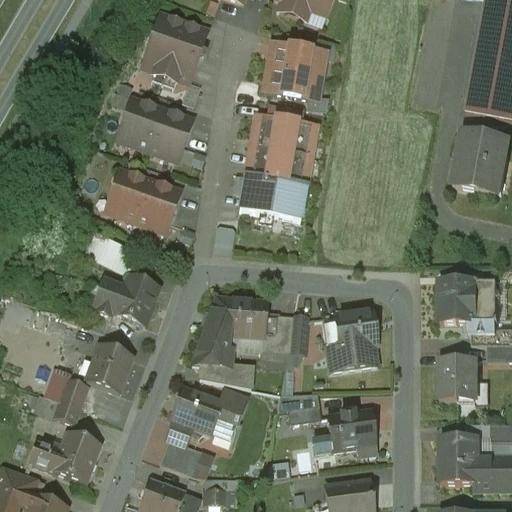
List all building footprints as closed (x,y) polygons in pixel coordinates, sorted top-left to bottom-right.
[(215,0),(240,8),(242,0),(215,0)] [(274,0),(274,3),(306,14),(302,25),(303,25),(311,0),(274,0)] [(333,0),(311,0),(303,25),(304,25),(308,15),(326,21),(333,0)] [(511,0),(463,0),(511,8),(511,0)] [(511,8),(488,5),(467,118),(511,125),(511,8)] [(216,12),(204,9),(202,16),(213,20),(216,12)] [(183,30),(160,22),(143,71),(154,74),(153,78),(165,82),(183,30)] [(206,38),(183,30),(165,82),(176,86),(178,82),(189,86),(206,38)] [(320,63),(274,54),(273,60),(268,59),(266,69),(271,70),(270,76),(316,84),(320,63)] [(316,84),(270,76),(269,82),(264,82),(262,92),(267,93),(267,98),(312,106),(316,84)] [(131,94),(120,89),(117,97),(128,101),(131,94)] [(161,116),(131,106),(117,147),(147,157),(161,116)] [(192,127),(161,116),(147,157),(177,168),(192,127)] [(315,133),(256,122),(245,183),(305,193),(315,133)] [(508,145),(463,137),(453,192),(498,200),(498,199),(497,198),(504,162),(505,163),(508,145)] [(205,161),(197,159),(193,170),(201,173),(205,161)] [(149,187),(119,177),(105,218),(135,229),(149,187)] [(305,193),(245,183),(240,216),(299,226),(305,193)] [(179,198),(149,187),(135,229),(165,239),(179,198)] [(75,202),(67,204),(70,215),(77,213),(75,202)] [(193,238),(185,235),(181,246),(189,249),(193,238)] [(138,260),(89,236),(78,258),(131,277),(138,260)] [(127,283),(123,294),(104,287),(95,313),(97,318),(108,323),(113,320),(143,331),(157,294),(127,283)] [(476,288),(440,288),(440,289),(441,289),(441,327),(440,327),(440,329),(468,329),(476,329),(476,288)] [(496,288),(476,288),(476,329),(496,329),(498,329),(498,325),(496,325),(496,288)] [(265,308),(222,305),(222,307),(219,341),(229,341),(261,344),(262,344),(264,321),(265,308)] [(215,308),(192,369),(192,370),(200,371),(201,369),(230,371),(232,357),(227,357),(229,341),(219,341),(222,307),(214,306),(214,308),(215,308)] [(371,317),(334,322),(339,358),(374,353),(376,352),(371,317)] [(292,323),(264,321),(262,344),(261,344),(260,357),(262,357),(262,365),(272,365),(272,357),(287,359),(289,359),(292,323)] [(307,324),(292,323),(289,359),(300,359),(304,359),(307,324)] [(496,329),(476,329),(468,329),(468,341),(472,341),(472,340),(496,340),(496,337),(497,336),(496,329)] [(511,335),(497,336),(496,337),(496,340),(472,340),(472,341),(472,352),(488,352),(511,352),(511,335)] [(98,351),(85,387),(118,399),(131,364),(98,351)] [(511,352),(488,352),(488,367),(511,366),(511,352)] [(339,358),(327,359),(329,378),(377,371),(374,353),(339,358)] [(289,359),(287,359),(285,371),(299,372),(300,359),(289,359)] [(476,366),(440,366),(440,407),(476,407),(476,366)] [(230,371),(201,369),(200,371),(199,385),(251,395),(252,373),(230,371)] [(53,374),(43,402),(59,408),(67,385),(69,385),(71,380),(53,374)] [(69,385),(67,385),(59,408),(78,415),(87,392),(69,385)] [(220,408),(183,394),(171,426),(210,441),(216,425),(236,432),(246,405),(224,397),(220,408)] [(317,400),(280,401),(277,418),(278,418),(287,417),(289,430),(320,426),(317,400)] [(43,402),(39,401),(33,417),(53,424),(54,423),(59,408),(43,402)] [(78,415),(59,408),(54,423),(72,430),(78,415)] [(370,416),(326,422),(331,458),(333,458),(332,457),(356,453),(357,462),(376,459),(375,452),(370,416)] [(511,430),(466,430),(466,444),(478,444),(478,445),(511,444),(511,430)] [(98,451),(67,439),(60,458),(52,477),(52,478),(84,490),(98,451)] [(466,444),(441,444),(441,460),(440,460),(440,473),(441,473),(441,490),(476,490),(478,490),(478,464),(478,445),(478,444),(466,444)] [(202,458),(169,446),(159,471),(193,483),(202,458)] [(60,458),(36,449),(28,469),(52,477),(60,458)] [(511,470),(500,471),(500,465),(478,464),(478,490),(476,490),(476,496),(511,496),(511,470)] [(27,481),(3,472),(0,480),(0,504),(16,510),(21,497),(27,481)] [(39,485),(27,481),(21,497),(39,504),(44,488),(39,486),(39,485)] [(224,485),(204,485),(204,511),(224,511),(224,485)] [(184,499),(149,487),(140,511),(178,511),(183,500),(184,499)] [(371,511),(368,488),(325,494),(327,511),(371,511)] [(60,511),(39,504),(21,497),(16,510),(0,504),(0,511),(60,511)] [(184,499),(183,500),(178,511),(198,511),(199,511),(194,510),(196,505),(184,499)]
